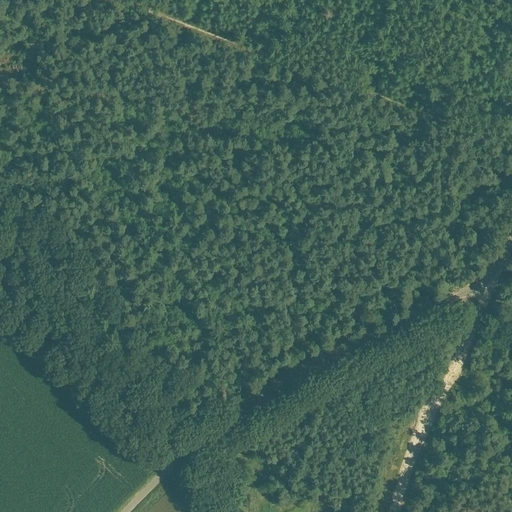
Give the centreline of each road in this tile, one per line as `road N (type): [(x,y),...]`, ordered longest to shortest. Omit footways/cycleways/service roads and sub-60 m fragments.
road 1 (residential): [(121,511),(248,392),(493,275),(511,232)]
road 2 (track): [(391,511),(416,434),(493,275)]
